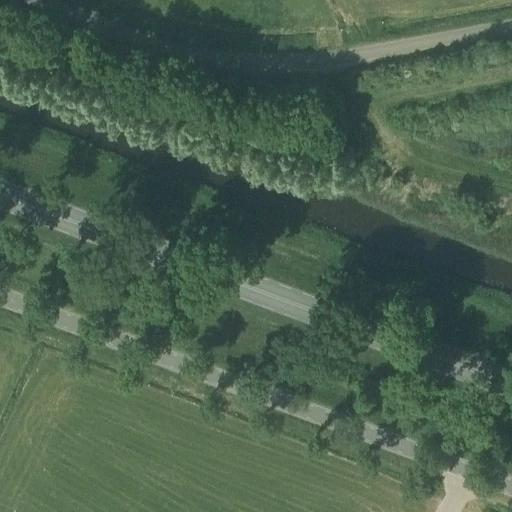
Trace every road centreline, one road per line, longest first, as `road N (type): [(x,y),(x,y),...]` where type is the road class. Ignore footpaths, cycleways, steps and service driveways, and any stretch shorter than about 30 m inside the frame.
road 1 (unclassified): [(511,490),(0,298)]
road 2 (primary): [(511,389),(0,201)]
road 3 (unclassified): [(511,25),(314,62),(262,63),(184,53),(31,0)]
